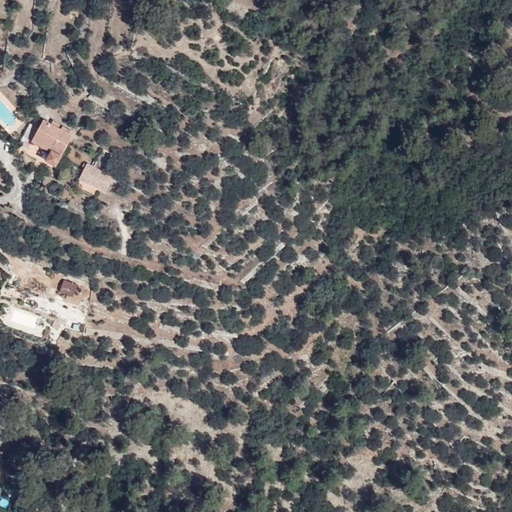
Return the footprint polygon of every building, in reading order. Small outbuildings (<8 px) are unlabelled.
[(71,130),(63,125),(62,128),(46,120),(34,140),(52,150),(48,159),(57,164),(73,135),(71,133),(71,130)] [(81,178),(106,190),(113,176),(104,172),(94,166),(88,164),(81,178)] [(63,280),(59,293),(74,298),(78,284),(63,280)] [(61,324),(55,321),(52,327),(58,330),(61,324)] [(73,458),(59,453),(53,474),(67,478),(73,458)]
